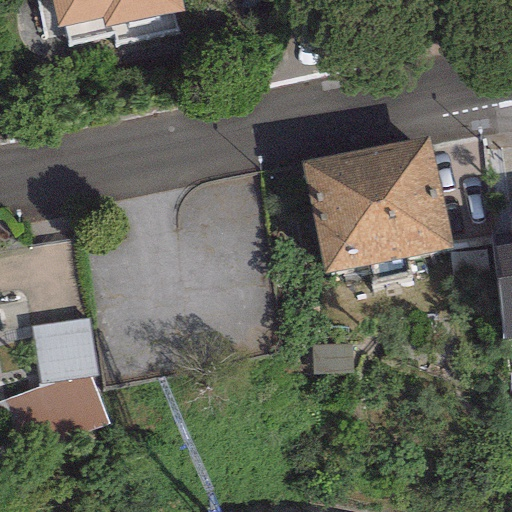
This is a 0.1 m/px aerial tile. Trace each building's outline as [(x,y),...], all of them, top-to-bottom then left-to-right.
[(179,0),(35,0),(44,37),(66,33),(69,44),(112,35),(115,45),(174,31),(170,13),(182,10),(179,0)] [(426,137),(299,163),(322,275),(368,266),(372,284),(408,275),(404,257),(449,249),(426,137)] [(511,217),(506,218),(510,244),(488,248),(502,340),(511,338),(511,217)] [(87,319),(30,327),(38,384),(89,376),(95,376),(87,319)] [(38,389),(0,402),(0,441),(8,466),(107,425),(89,376),(38,384),(38,389)]
